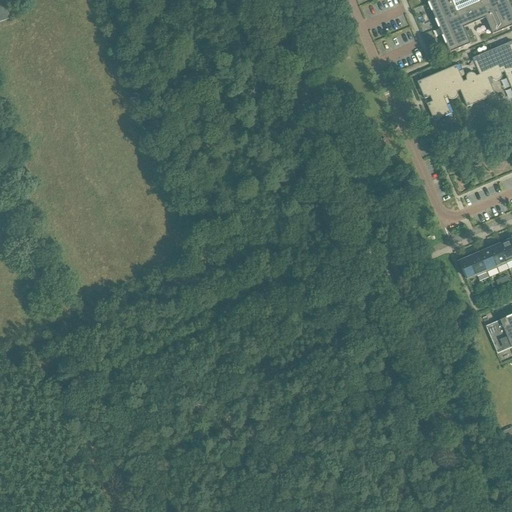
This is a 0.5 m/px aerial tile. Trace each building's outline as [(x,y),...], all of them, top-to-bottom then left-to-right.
[(4,0),(0,1),(0,22),(11,19),(4,0)] [(511,0),(427,0),(450,52),(471,43),(464,27),(486,17),(493,34),(511,25),(511,0)] [(511,43),(511,42),(472,59),(479,75),(476,76),(474,74),(472,73),(469,73),(466,75),(465,78),(466,81),(463,82),(456,65),(417,81),(425,99),(430,97),(431,99),(432,102),(427,104),(434,121),(451,114),(444,98),(447,97),(449,99),(451,100),(454,99),(456,98),(458,95),(457,92),(460,91),(467,107),(495,95),(488,79),(491,78),(493,80),(495,81),(498,81),(501,79),(502,76),(501,73),(504,72),(511,90),(511,43)] [(499,245),(507,264),(511,261),(511,248),(509,241),(508,241),(507,239),(503,241),(503,243),(499,245)] [(507,264),(499,245),(498,245),(497,244),(493,245),(493,247),(489,249),(497,268),(507,264)] [(479,253),(487,272),(497,268),(489,249),(488,250),(487,248),(483,250),(483,251),(479,253)] [(487,272),(479,253),(478,254),(477,252),(473,254),(474,256),(470,257),(469,258),(477,276),(487,272)] [(477,276),(469,258),(468,258),(467,256),(463,258),(464,260),(458,262),(466,281),(477,276)] [(511,315),(486,327),(497,354),(511,347),(511,315)] [(502,432),(507,442),(511,439),(511,429),(511,428),(502,432)]
